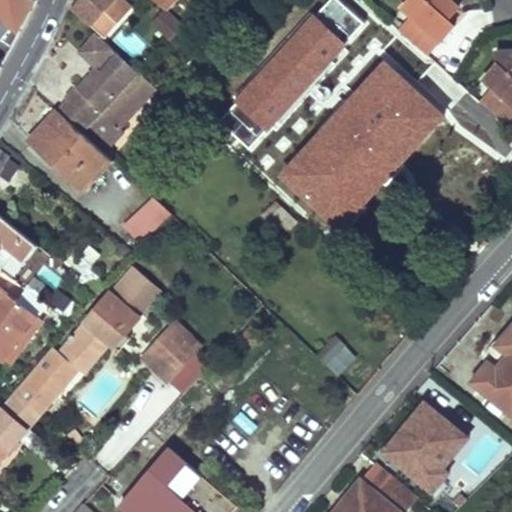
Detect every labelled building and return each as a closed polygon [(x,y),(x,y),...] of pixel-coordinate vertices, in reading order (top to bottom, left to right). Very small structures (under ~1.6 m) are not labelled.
[(0,0),(0,17),(10,25),(2,38),(12,45),(36,0),(0,0)] [(127,0),(83,0),(75,9),(104,34),(132,4),(127,0)] [(174,0),(154,0),(163,8),(165,10),(174,0)] [(411,13),(416,17),(402,32),(427,55),(455,23),(449,18),(460,5),(455,0),(406,0),(402,5),(411,13)] [(165,10),(163,8),(152,20),(168,36),(181,24),(165,10)] [(398,29),(402,32),(416,17),(411,13),(398,29)] [(67,97),(57,109),(96,145),(116,125),(118,127),(155,87),(137,70),(102,37),(94,31),(87,40),(82,54),(96,67),(77,87),(75,86),(66,95),(67,97)] [(485,104),(509,125),(511,120),(511,48),(497,50),(498,61),(484,78),(493,85),(498,89),(485,104)] [(493,85),(481,101),(485,104),(498,89),(493,85)] [(57,109),(29,137),(82,188),(110,158),(104,152),(96,145),(57,109)] [(116,125),(96,145),(104,152),(123,133),(118,127),(116,125)] [(0,175),(13,180),(20,159),(0,151),(0,175)] [(152,198),(123,226),(139,243),(170,214),(152,198)] [(284,210),(275,217),(289,229),(297,222),(284,210)] [(0,215),(0,268),(10,276),(35,244),(0,215)] [(54,349),(12,398),(37,419),(78,370),(82,373),(109,343),(121,329),(127,335),(142,317),(129,306),(153,278),(138,265),(113,292),(59,352),(54,349)] [(165,290),(153,278),(129,306),(142,317),(165,290)] [(0,288),(0,333),(20,348),(41,318),(0,288)] [(487,363),(472,381),(511,413),(511,318),(481,356),(487,363)] [(176,326),(146,357),(168,379),(170,377),(195,351),(198,347),(176,326)] [(121,329),(109,343),(122,355),(134,341),(127,335),(121,329)] [(0,333),(0,357),(9,364),(20,348),(0,333)] [(337,334),(317,353),(337,375),(357,357),(337,334)] [(208,364),(195,351),(170,377),(184,390),(208,364)] [(12,398),(0,412),(0,462),(37,419),(12,398)] [(418,410),(380,455),(425,492),(438,474),(432,470),(457,441),(418,410)] [(487,476),(510,445),(489,429),(465,460),(487,476)] [(171,447),(121,504),(130,511),(234,511),(240,506),(171,447)] [(67,470),(72,454),(55,450),(50,466),(67,470)] [(376,465),(336,511),(406,511),(417,500),(376,465)] [(0,497),(0,511),(8,511),(12,508),(0,497)] [(93,511),(82,503),(74,511),(93,511)]
